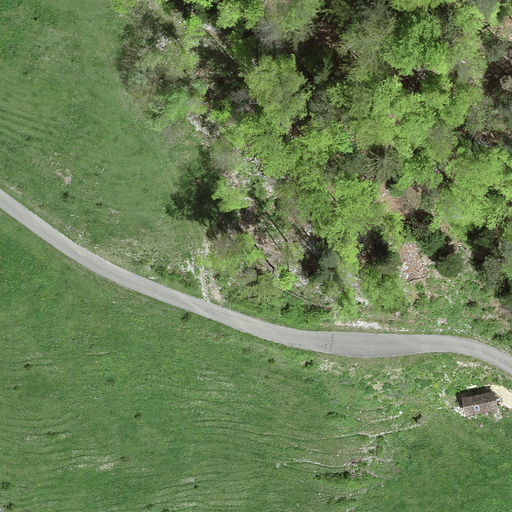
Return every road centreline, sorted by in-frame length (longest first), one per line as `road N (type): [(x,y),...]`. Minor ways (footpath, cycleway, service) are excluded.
road 1 (unclassified): [(511,370),(456,349),(343,342),(249,325),(121,276),(0,198)]
road 2 (track): [(149,23),(275,53),(296,45),(315,18),(336,7),(379,23),(447,73),(511,52)]
